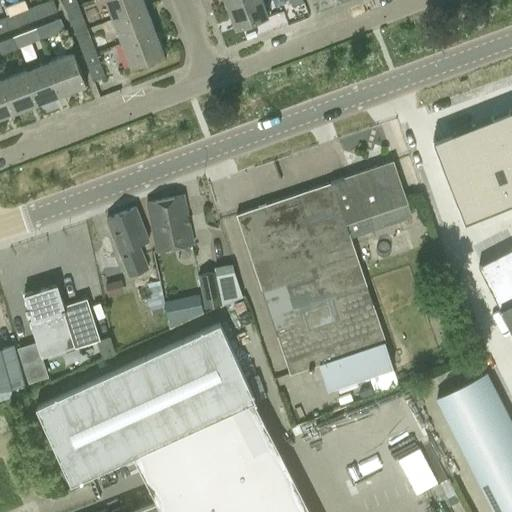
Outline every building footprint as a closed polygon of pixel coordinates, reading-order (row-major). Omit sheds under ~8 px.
[(52,0),(50,0),(29,8),(34,20),(57,12),(52,0)] [(61,0),(66,10),(78,6),(75,0),(61,0)] [(146,7),(143,0),(105,0),(113,19),(146,7)] [(268,17),(261,0),(236,0),(226,4),(235,29),(268,17)] [(87,29),(78,6),(66,10),(75,34),(87,29)] [(155,31),(146,7),(113,19),(122,43),(155,31)] [(10,30),(34,20),(29,8),(5,17),(10,30)] [(5,17),(0,19),(0,33),(10,30),(5,17)] [(60,19),(36,28),(40,40),(65,31),(60,19)] [(36,28),(12,37),(17,49),(40,40),(36,28)] [(96,53),(87,29),(75,34),(84,57),(96,53)] [(164,55),(155,31),(122,43),(131,67),(164,55)] [(0,55),(17,49),(12,37),(0,41),(0,55)] [(73,51),(48,61),(61,93),(86,84),(73,51)] [(105,77),(96,53),(84,57),(93,81),(105,77)] [(48,61),(25,70),(37,103),(61,93),(48,61)] [(25,70),(1,79),(14,111),(37,103),(25,70)] [(0,116),(14,111),(1,79),(0,79),(0,116)] [(511,107),(435,138),(468,220),(511,202),(511,107)] [(394,366),(350,238),(412,217),(393,160),(236,214),(290,374),(319,364),(328,388),(394,366)] [(156,251),(193,244),(183,195),(146,202),(156,251)] [(128,276),(148,269),(138,245),(149,241),(136,207),(106,219),(128,276)] [(511,248),(478,266),(486,281),(511,332),(511,248)] [(221,304),(221,305),(243,296),(233,264),(214,268),(214,270),(198,274),(204,307),(221,304)] [(165,306),(159,280),(147,283),(147,285),(139,289),(141,300),(146,299),(149,309),(165,306)] [(40,358),(41,358),(43,366),(68,358),(65,350),(100,339),(87,298),(64,305),(57,283),(24,294),(32,320),(29,321),(40,358)] [(175,296),(165,298),(171,326),(180,322),(175,296)] [(255,511),(209,422),(255,399),(220,322),(36,406),(71,482),(133,454),(157,500),(125,511),(107,511),(106,508),(97,511),(255,511)] [(0,391),(3,401),(28,394),(14,343),(0,346),(0,391)] [(428,414),(440,408),(493,511),(511,511),(511,421),(487,373),(436,399),(429,386),(417,392),(428,414)]
